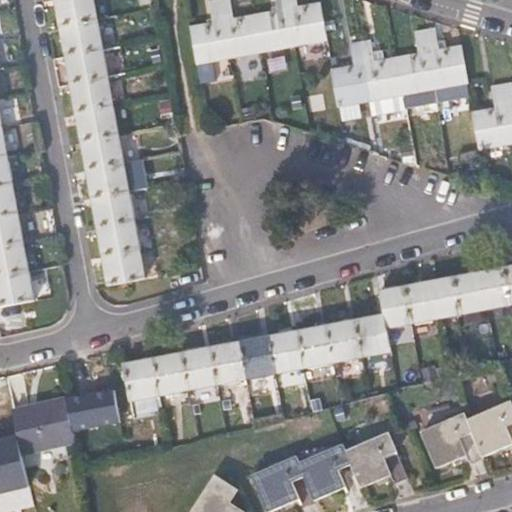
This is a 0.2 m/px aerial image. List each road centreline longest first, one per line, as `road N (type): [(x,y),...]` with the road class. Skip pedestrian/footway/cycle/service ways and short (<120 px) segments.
road 1 (residential): [(511,216),(91,334)]
road 2 (residential): [(91,334),(26,0)]
